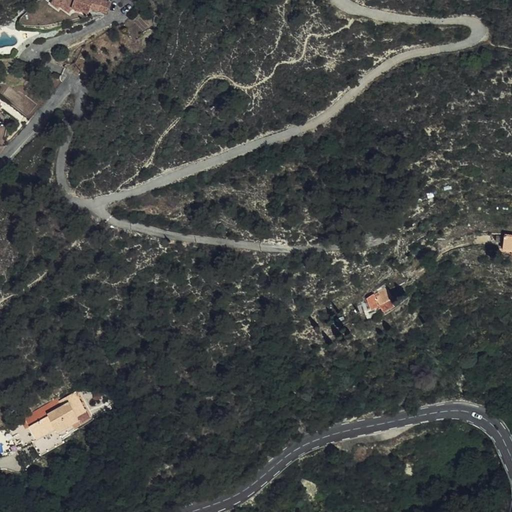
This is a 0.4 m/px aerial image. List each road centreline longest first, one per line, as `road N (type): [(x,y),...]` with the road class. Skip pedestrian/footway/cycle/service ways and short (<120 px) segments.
road 1 (residential): [(102,214),(94,205),(100,199),(308,128),(408,54),(464,46),(478,36),(477,27),(461,22),(357,11),(341,0)]
road 2 (tertiary): [(192,511),(239,494),(316,441),(449,410),(491,424),(511,460)]
